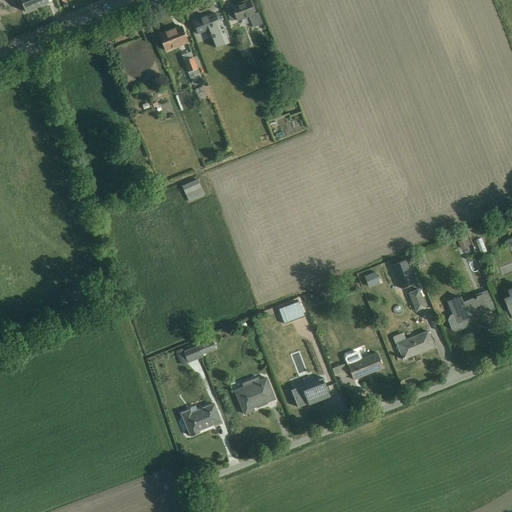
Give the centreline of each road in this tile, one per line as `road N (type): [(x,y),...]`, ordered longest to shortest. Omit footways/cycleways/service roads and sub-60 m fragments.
road 1 (residential): [(205,511),(203,483),(217,474),(511,358)]
road 2 (tertiary): [(162,0),(0,66)]
